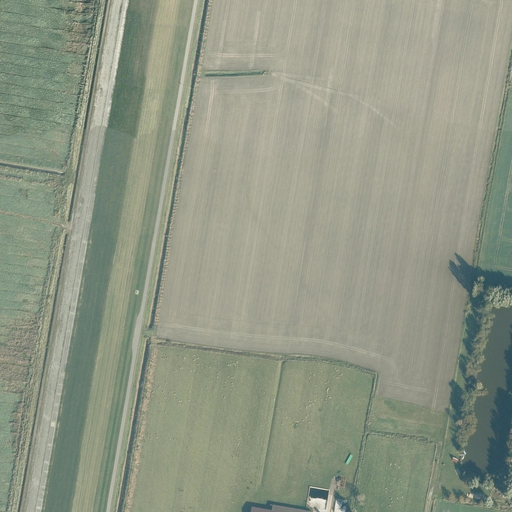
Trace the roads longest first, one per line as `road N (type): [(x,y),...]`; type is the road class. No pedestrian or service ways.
road 1 (track): [(127,0),(38,511)]
road 2 (track): [(109,511),(196,0)]
